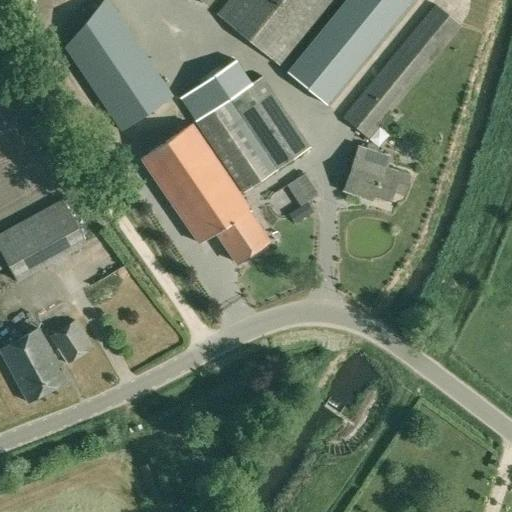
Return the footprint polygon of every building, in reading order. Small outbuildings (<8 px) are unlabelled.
[(107,0),(103,0),(65,48),(121,131),(173,95),(107,0)] [(226,0),(216,13),(241,34),(280,66),(333,0),(226,0)] [(345,0),(286,72),(326,105),(412,0),(345,0)] [(369,139),(462,24),(435,4),(343,116),(369,139)] [(194,54),(164,69),(169,80),(199,64),(194,54)] [(180,98),(244,192),(310,148),(263,76),(251,84),(235,61),(180,98)] [(216,232),(236,262),(270,240),(192,124),(142,157),(199,243),(216,232)] [(365,197),(367,193),(389,200),(393,190),(404,194),(410,174),(385,166),(389,156),(360,146),(345,190),(365,197)] [(319,194),(305,172),(287,184),(301,205),(319,194)] [(0,234),(0,250),(16,280),(87,242),(63,199),(0,234)] [(76,319),(50,336),(67,364),(94,347),(76,319)] [(0,348),(0,349),(28,401),(66,380),(38,328),(0,348)] [(156,511),(177,511),(156,461),(139,466),(156,511)]
